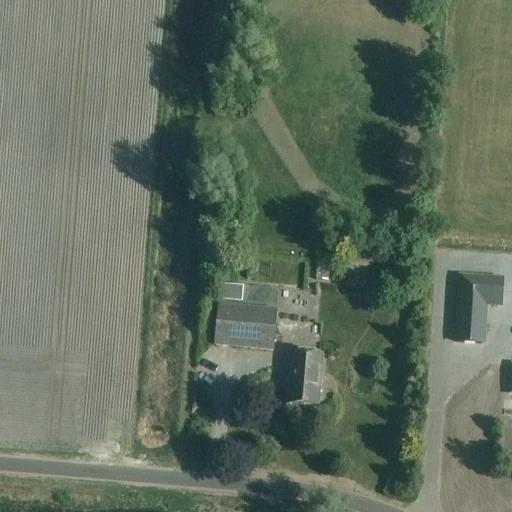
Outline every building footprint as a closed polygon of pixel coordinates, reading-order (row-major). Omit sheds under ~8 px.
[(397,272),(405,266),(396,254),(388,261),(397,272)] [(511,287),(466,284),(464,308),(511,311),(511,287)] [(219,286),(218,302),(243,304),(244,288),(219,286)] [(275,312),(219,307),(215,347),(271,352),(275,312)] [(319,408),(323,357),(289,353),(287,373),(290,373),(287,405),(319,408)] [(278,389),(261,389),(261,410),(277,411),(278,389)] [(511,409),(499,411),(502,425),(511,423),(511,409)] [(511,428),(501,428),(501,447),(511,446),(511,428)]
